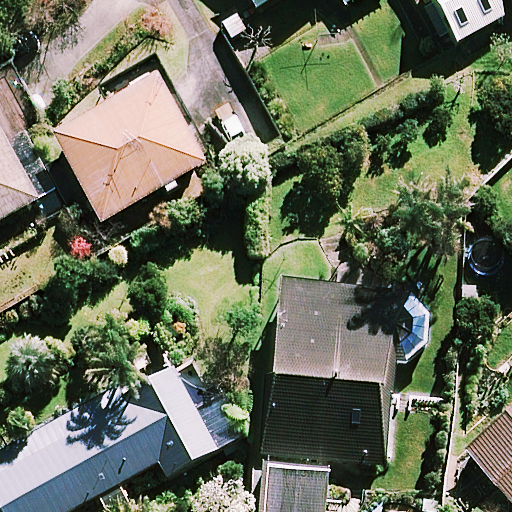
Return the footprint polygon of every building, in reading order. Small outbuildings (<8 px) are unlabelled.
[(247,0),(256,16),(283,0),(337,0),(343,9),(359,0),(247,0)] [(511,0),(432,0),(450,47),(511,24),(511,0)] [(207,169),(153,74),(110,98),(117,111),(55,146),(101,229),(207,169)] [(41,130),(10,78),(0,83),(0,225),(55,193),(24,140),(41,130)] [(324,511),(326,466),(384,470),(391,366),(410,367),(425,351),(427,322),(414,301),(277,291),(264,461),(262,511),(324,511)] [(201,358),(173,373),(0,464),(0,511),(78,511),(160,468),(167,482),(245,440),(201,358)] [(511,416),(465,458),(511,509),(511,416)]
